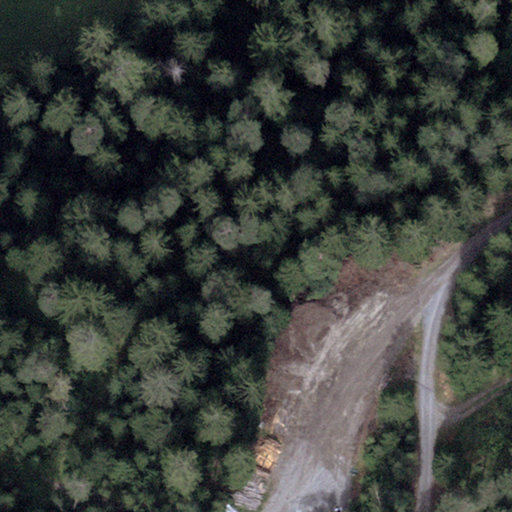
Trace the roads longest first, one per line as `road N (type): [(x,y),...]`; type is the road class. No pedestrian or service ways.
road 1 (track): [(511,166),(420,188),(142,323),(37,498),(20,511)]
road 2 (track): [(511,220),(487,232),(446,277),(427,353),(425,511)]
road 3 (track): [(271,511),(388,330),(446,277)]
